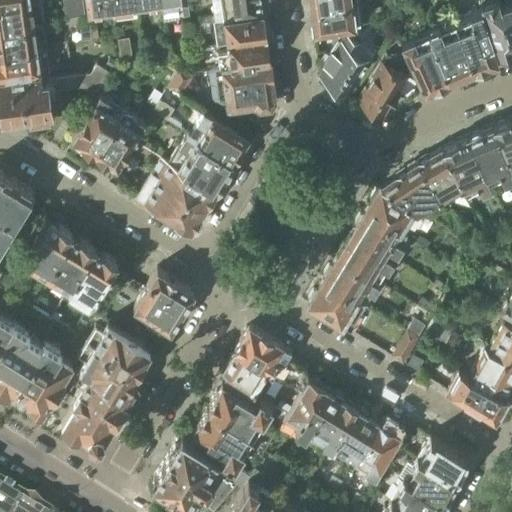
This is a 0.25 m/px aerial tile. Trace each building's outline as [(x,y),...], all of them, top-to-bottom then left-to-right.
[(13,0),(0,2),(0,25),(42,20),(39,0),(13,0)] [(84,13),(81,0),(63,0),(66,16),(84,13)] [(86,0),(88,11),(113,7),(111,0),(86,0)] [(161,0),(164,18),(179,16),(177,5),(179,5),(178,0),(161,0)] [(215,18),(223,16),(261,10),(259,0),(210,0),(213,12),(214,11),(215,18)] [(347,0),(309,6),(313,29),(318,28),(318,34),(325,33),(324,27),(356,23),(355,15),(362,14),(359,0),(347,0)] [(453,15),(455,19),(474,65),(496,57),(498,56),(499,57),(500,56),(480,0),(469,0),(471,3),(473,3),(474,7),(453,15)] [(511,0),(480,0),(500,56),(506,54),(507,54),(507,53),(506,49),(511,47),(511,0)] [(223,16),(227,41),(265,35),(261,10),(223,16)] [(214,11),(213,12),(200,14),(201,21),(215,19),(215,18),(214,11)] [(439,22),(428,26),(449,75),(469,67),(474,65),(455,19),(440,25),(439,22)] [(0,25),(0,49),(46,43),(42,20),(0,25)] [(92,37),(90,27),(90,23),(80,25),(82,38),(92,37)] [(449,75),(428,26),(427,27),(427,28),(402,39),(405,46),(402,47),(408,60),(411,59),(424,87),(446,77),(449,75)] [(319,72),(349,91),(374,50),(362,43),(362,42),(346,32),(341,40),(341,39),(334,50),(331,48),(323,60),(326,62),(319,72)] [(192,37),(193,46),(205,44),(204,35),(192,37)] [(218,51),(220,67),(268,60),(265,35),(227,41),(228,49),(218,51)] [(0,75),(39,70),(49,68),(46,43),(0,49),(0,75)] [(387,51),(359,97),(363,100),(363,106),(372,112),(377,109),(381,111),(396,88),(404,92),(405,92),(407,91),(408,91),(410,89),(411,88),(412,87),(412,85),(412,83),(412,81),(412,80),(404,75),(405,72),(396,66),(401,57),(395,53),(393,55),(387,51)] [(159,53),(159,64),(168,64),(168,53),(159,53)] [(109,56),(106,62),(114,67),(118,61),(109,56)] [(268,60),(220,67),(208,68),(212,96),(217,101),(223,104),(255,100),(260,104),(270,103),(274,97),(268,60)] [(39,70),(0,75),(0,93),(1,94),(3,113),(10,117),(29,115),(33,118),(46,117),(48,112),(52,111),(51,111),(62,109),(59,88),(83,85),(94,92),(109,69),(97,61),(91,71),(40,78),(39,70)] [(167,84),(182,93),(184,91),(186,92),(191,85),(188,84),(194,75),(190,68),(178,66),(167,84)] [(71,136),(94,150),(123,105),(100,90),(71,136)] [(187,103),(197,109),(201,104),(190,97),(187,103)] [(118,165),(132,143),(135,137),(146,119),(136,113),(134,108),(129,105),(123,105),(94,150),(118,165)] [(204,106),(189,131),(234,158),(236,155),(239,154),(242,149),(242,146),(249,135),(204,106)] [(511,115),(494,122),(511,165),(511,115)] [(164,121),(178,130),(181,126),(167,117),(164,121)] [(470,132),(468,133),(491,182),(511,173),(511,165),(494,122),(480,127),(479,127),(478,126),(477,126),(476,126),(474,126),(473,127),(472,127),(472,128),(471,130),(470,131),(470,132)] [(186,129),(168,158),(216,188),(217,187),(220,185),(225,177),(225,173),(234,158),(189,131),(186,129)] [(455,139),(443,145),(469,192),(491,182),(468,133),(455,139)] [(135,137),(132,143),(138,146),(139,152),(145,156),(150,154),(157,158),(150,168),(160,174),(144,200),(191,229),(193,226),(196,223),(199,219),(200,214),(207,203),(211,200),(213,196),(214,191),(216,188),(168,158),(135,137)] [(427,154),(421,157),(441,197),(450,191),(453,191),(455,190),(457,189),(459,188),(461,187),(463,185),(464,184),(469,193),(469,192),(443,145),(440,147),(427,154)] [(404,167),(381,184),(423,210),(424,211),(443,200),(441,197),(421,157),(418,159),(404,167)] [(0,167),(0,212),(13,221),(33,188),(0,167)] [(371,198),(365,208),(400,229),(406,219),(414,225),(423,210),(381,184),(380,184),(379,186),(375,186),(370,194),(371,198)] [(389,250),(390,249),(396,253),(402,244),(399,242),(405,232),(400,229),(365,208),(363,211),(360,211),(355,219),(356,223),(352,230),(388,253),(389,250)] [(0,242),(13,221),(0,212),(0,242)] [(43,279),(45,275),(73,231),(50,217),(22,261),(31,266),(29,270),(43,279)] [(337,253),(372,275),(379,280),(386,269),(388,271),(394,262),(387,258),(389,254),(388,253),(352,230),(346,239),(343,239),(338,247),(339,251),(337,253)] [(45,275),(68,289),(95,245),(73,231),(45,275)] [(417,240),(427,246),(431,240),(421,234),(417,240)] [(95,245),(68,289),(91,303),(118,259),(95,245)] [(325,274),(323,276),(358,297),(365,301),(366,302),(368,303),(374,293),(380,284),(370,278),(372,275),(337,253),(334,259),(332,262),(329,262),(323,270),(325,274)] [(147,322),(162,331),(167,324),(170,326),(194,288),(175,277),(176,276),(167,270),(166,271),(157,265),(134,304),(151,315),(147,322)] [(496,270),(506,276),(510,270),(499,265),(496,270)] [(308,301),(351,328),(351,327),(360,312),(366,302),(365,301),(358,297),(323,276),(317,287),(313,287),(308,295),(309,299),(308,301)] [(447,283),(437,277),(434,282),(443,288),(447,283)] [(457,279),(450,289),(456,292),(462,282),(457,279)] [(500,301),(510,306),(511,307),(511,283),(507,293),(506,292),(500,301)] [(20,298),(29,303),(33,297),(24,292),(20,298)] [(51,316),(58,321),(65,311),(57,306),(51,316)] [(511,307),(510,306),(489,345),(511,357),(511,307)] [(0,338),(13,318),(0,310),(0,338)] [(435,315),(428,328),(445,337),(452,324),(435,315)] [(96,324),(88,337),(136,367),(149,345),(143,341),(143,340),(123,328),(108,319),(103,316),(98,325),(96,324)] [(408,327),(418,333),(425,322),(415,316),(408,327)] [(0,383),(11,390),(41,340),(28,332),(30,329),(13,318),(0,338),(0,383)] [(269,367),(301,386),(308,376),(308,367),(306,366),(307,364),(294,357),(294,358),(287,355),(292,347),(252,323),(249,321),(234,345),(269,367)] [(408,327),(393,353),(393,354),(403,360),(418,333),(408,327)] [(41,340),(11,390),(28,400),(28,401),(42,409),(49,397),(50,397),(72,360),(60,352),(62,348),(43,337),(41,340)] [(82,364),(90,370),(122,390),(136,367),(88,337),(79,352),(85,356),(81,364),(82,364)] [(486,343),(470,372),(508,392),(511,384),(511,357),(489,345),(486,343)] [(419,344),(411,358),(417,361),(425,347),(419,344)] [(269,367),(234,345),(221,366),(264,392),(276,371),(269,367)] [(508,392),(470,372),(459,366),(447,387),(448,388),(448,390),(453,393),(455,392),(486,411),(487,413),(491,416),(494,416),(495,416),(508,392)] [(124,391),(122,390),(90,370),(77,390),(73,395),(76,397),(61,421),(79,432),(93,441),(101,439),(126,398),(124,391)] [(222,379),(207,403),(253,432),(269,405),(275,408),(277,404),(227,373),(223,380),(222,379)] [(305,433),(308,429),(332,391),(321,385),(321,380),(315,376),(311,377),(308,376),(301,386),(295,396),(286,411),(282,419),(305,433)] [(332,443),(356,406),(343,398),(343,393),(337,389),(333,391),(332,391),(308,429),(309,430),(305,437),(316,444),(321,437),(332,444),(332,443)] [(193,428),(189,435),(240,466),(242,462),(237,458),(253,432),(207,403),(192,428),(193,428)] [(351,467),(354,462),(380,421),(368,414),(368,408),(361,405),(357,407),(356,406),(332,443),(345,450),(339,460),(351,467)] [(380,421),(354,462),(374,475),(376,472),(382,463),(399,433),(392,429),(391,428),(391,423),(384,419),(380,421)] [(409,434),(415,424),(409,420),(402,430),(409,434)] [(243,482),(248,475),(250,472),(240,466),(189,435),(182,430),(178,436),(175,435),(171,442),(173,443),(152,478),(195,504),(200,495),(213,510),(237,479),(243,482)] [(430,433),(418,454),(456,478),(461,477),(465,470),(464,464),(468,456),(430,433)] [(399,473),(404,476),(446,500),(449,499),(453,492),(452,486),(456,478),(418,454),(413,462),(407,459),(399,473)] [(307,474),(312,477),(319,465),(314,462),(307,474)] [(382,463),(376,472),(385,477),(391,468),(382,463)] [(224,511),(260,511),(274,491),(248,475),(243,482),(224,511)] [(404,476),(392,496),(417,511),(440,511),(440,508),(444,500),(446,500),(404,476)] [(260,511),(294,511),(298,507),(302,501),(311,487),(301,480),(288,500),(274,491),(260,511)] [(350,502),(355,505),(356,505),(356,504),(362,495),(356,492),(350,502)] [(0,499),(0,511),(23,511),(24,511),(16,507),(16,506),(14,496),(3,498),(1,498),(0,499)] [(417,511),(392,496),(382,511),(417,511)] [(298,507),(294,511),(318,511),(302,501),(298,507)]
